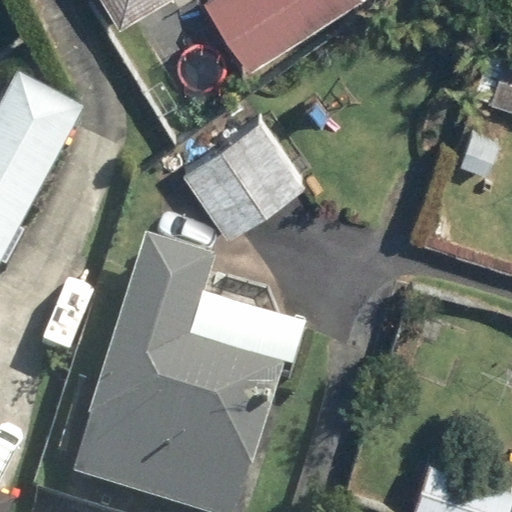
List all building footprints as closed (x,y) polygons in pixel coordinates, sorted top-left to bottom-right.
[(104,0),(116,20),(149,0),(104,0)] [(348,0),(202,0),(244,66),(348,0)] [(471,90),(482,94),(477,108),(494,114),(499,100),(511,103),(511,47),(488,40),(471,90)] [(0,265),(77,120),(13,86),(0,111),(0,265)] [(255,110),(180,167),(230,232),(305,175),(255,110)] [(162,209),(149,247),(141,244),(64,479),(165,511),(234,511),(280,373),(188,343),(212,267),(201,263),(214,225),(162,209)] [(430,511),(511,511),(511,485),(425,455),(408,504),(430,511)] [(0,511),(7,511),(10,506),(0,502),(0,511)]
